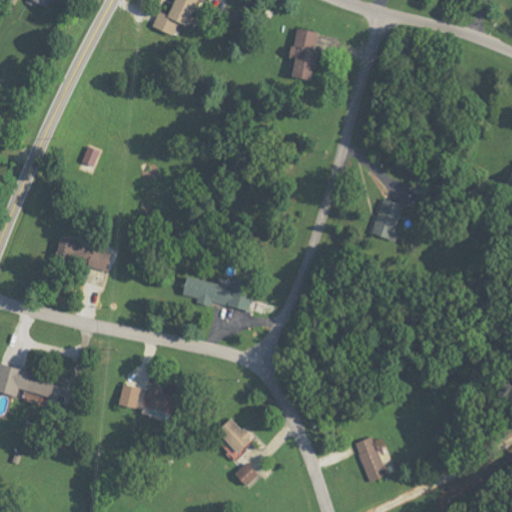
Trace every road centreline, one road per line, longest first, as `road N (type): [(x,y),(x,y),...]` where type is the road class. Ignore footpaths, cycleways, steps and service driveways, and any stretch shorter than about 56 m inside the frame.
road 1 (residential): [(0,300),(191,344),(258,370),(295,419),(330,511),(491,44),(334,0)]
road 2 (residential): [(253,367),(312,257),(386,15)]
road 3 (secondary): [(0,243),(113,0)]
